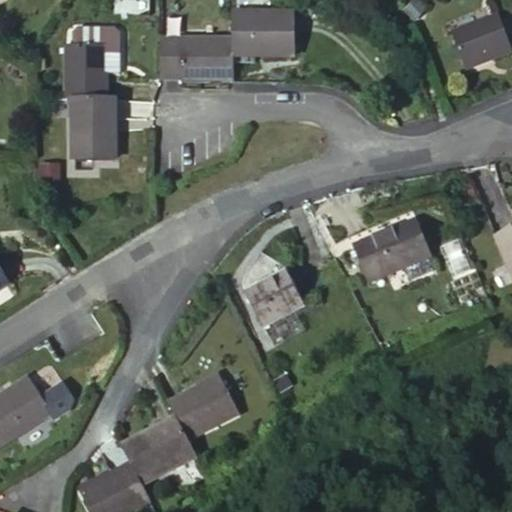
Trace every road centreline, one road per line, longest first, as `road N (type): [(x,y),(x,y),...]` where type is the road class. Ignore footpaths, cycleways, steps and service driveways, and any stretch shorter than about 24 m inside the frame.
road 1 (residential): [(175,226),(148,325),(78,448),(17,500)]
road 2 (residential): [(382,158),(327,110),(160,106)]
road 3 (residential): [(382,158),(231,196),(175,226)]
road 4 (residential): [(175,226),(97,267),(0,337)]
road 5 (residential): [(508,114),(382,158)]
